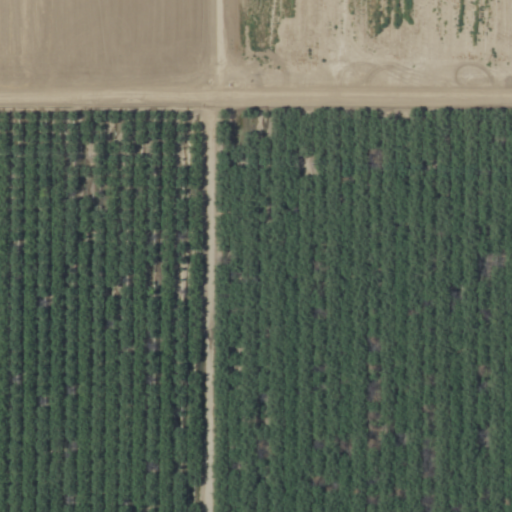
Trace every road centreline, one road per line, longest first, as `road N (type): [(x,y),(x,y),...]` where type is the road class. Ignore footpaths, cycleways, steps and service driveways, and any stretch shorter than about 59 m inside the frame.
road 1 (residential): [(0,132),(511,128)]
road 2 (residential): [(174,511),(177,136)]
